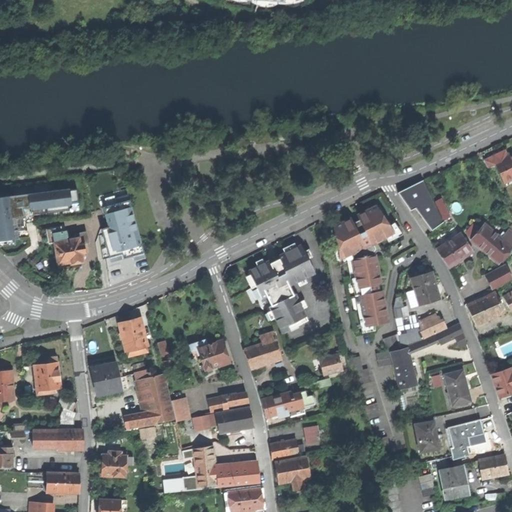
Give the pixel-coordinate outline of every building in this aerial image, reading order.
[(501,152),(484,160),(487,168),(496,164),(505,183),(511,179),(511,155),(508,157),(504,159),(501,152)] [(423,179),(398,192),(410,210),(415,208),(431,230),(443,222),(442,221),(434,202),(423,179)] [(71,205),(71,203),(79,203),(77,189),(70,190),(69,188),(52,190),(0,197),(0,240),(18,238),(29,236),(27,223),(35,222),(34,210),(46,208),(46,212),(69,210),(69,205),(71,205)] [(441,198),(434,202),(442,221),(450,217),(441,198)] [(129,200),(102,207),(107,222),(108,226),(101,228),(109,257),(118,255),(131,251),(132,256),(144,253),(129,200)] [(359,220),(371,244),(386,237),(386,235),(393,232),(389,225),(376,206),(365,211),(364,212),(365,214),(358,217),(359,220)] [(351,254),(365,247),(353,223),(351,220),(344,224),(343,222),(334,227),(337,244),(340,259),(346,256),(351,254)] [(365,247),(371,244),(359,220),(353,223),(365,247)] [(393,222),(389,225),(393,232),(386,235),(386,237),(388,239),(400,233),(393,222)] [(484,224),(471,239),(499,263),(511,247),(501,238),(484,224)] [(107,258),(109,257),(101,228),(95,243),(99,260),(107,258)] [(511,233),(508,230),(501,238),(511,247),(511,233)] [(53,234),(55,243),(68,240),(66,232),(53,234)] [(78,236),(78,238),(79,242),(83,242),(87,241),(87,242),(89,242),(89,239),(87,240),(86,233),(76,235),(77,236),(78,236)] [(473,251),(461,233),(437,250),(449,267),(457,261),(473,251)] [(68,240),(55,243),(59,263),(72,261),(72,263),(83,261),(82,255),(81,252),(85,251),(83,242),(79,242),(78,238),(68,240)] [(283,248),(285,253),(296,247),(294,243),(283,248)] [(351,254),(352,259),(374,254),(373,250),(374,247),(373,245),(372,245),(371,244),(365,247),(351,254)] [(267,296),(271,306),(294,294),(289,286),(297,282),(305,278),(315,273),(308,258),(304,251),(301,245),(296,247),(285,253),(277,257),(278,259),(275,260),(277,264),(272,266),(270,263),(269,260),(264,263),(258,266),(248,271),(250,275),(256,286),(262,299),(267,296)] [(119,260),(132,256),(131,251),(118,255),(109,257),(111,262),(119,260)] [(350,277),(355,276),(352,259),(351,254),(346,256),(347,262),(350,277)] [(358,288),(378,284),(377,276),(378,276),(375,254),(374,254),(352,259),(355,276),(356,278),(358,288)] [(338,266),(347,262),(346,256),(340,259),(336,261),(338,266)] [(503,266),(486,276),(493,289),(511,278),(511,277),(510,274),(508,274),(503,266)] [(409,298),(412,307),(440,299),(439,295),(431,271),(411,278),(416,295),(409,298)] [(252,288),(256,286),(250,275),(246,277),(252,288)] [(307,282),(305,278),(297,282),(299,286),(307,282)] [(354,296),(359,295),(358,288),(356,278),(351,278),(354,296)] [(358,288),(359,295),(380,291),(378,284),(358,288)] [(381,298),(380,291),(359,295),(360,300),(365,326),(374,325),(386,322),(384,315),(386,314),(383,298),(381,298)] [(511,291),(503,296),(510,309),(511,307),(511,291)] [(495,292),(467,306),(476,325),(483,321),(504,311),(495,292)] [(295,294),(294,294),(271,306),(270,306),(271,310),(275,318),(283,333),(309,320),(303,309),(300,302),(295,294)] [(393,308),(395,319),(409,316),(406,306),(403,307),(401,297),(396,298),(393,308)] [(375,330),(374,325),(365,326),(360,300),(355,301),(362,333),(375,330)] [(271,320),(275,318),(271,310),(267,312),(271,320)] [(424,338),(447,328),(443,320),(439,322),(420,331),(419,322),(417,314),(409,316),(395,319),(401,347),(406,345),(424,338)] [(435,315),(419,322),(420,331),(439,322),(435,315)] [(126,351),(147,345),(143,329),(140,319),(119,324),(126,351)] [(459,346),(466,343),(459,323),(436,335),(441,344),(454,337),(459,346)] [(250,368),(282,358),(276,339),(274,331),(261,335),(263,343),(244,348),(247,357),(250,368)] [(383,338),(387,351),(388,350),(400,347),(396,334),(383,338)] [(407,348),(391,352),(400,389),(417,385),(413,367),(409,352),(430,344),(427,338),(406,347),(407,348)] [(160,355),(168,353),(164,340),(157,342),(160,355)] [(218,367),(229,363),(225,351),(221,341),(207,346),(205,340),(189,345),(193,356),(199,354),(203,365),(200,366),(201,370),(204,370),(205,370),(218,366),(218,367)] [(376,353),(379,367),(391,364),(388,350),(387,351),(376,353)] [(321,375),(343,370),(339,354),(319,359),(323,372),(320,372),(321,375)] [(349,372),(355,371),(362,369),(360,356),(347,359),(349,372)] [(53,389),(60,388),(58,368),(56,358),(48,359),(48,364),(34,366),(37,395),(53,393),(53,389)] [(164,371),(172,369),(169,359),(162,362),(164,371)] [(153,423),(172,419),(162,374),(148,378),(147,374),(149,374),(148,372),(147,372),(145,363),(133,366),(143,414),(123,417),(126,430),(153,424),(153,423)] [(118,378),(116,366),(91,371),(96,393),(102,391),(119,388),(120,388),(118,378)] [(511,372),(510,367),(491,374),(499,398),(504,396),(511,393),(511,372)] [(355,371),(358,385),(371,381),(367,368),(362,369),(355,371)] [(0,406),(1,406),(1,401),(13,400),(12,385),(11,370),(0,370),(0,406)] [(467,388),(463,370),(444,374),(453,406),(471,401),(467,388)] [(125,376),(118,378),(120,388),(119,388),(120,390),(128,389),(125,376)] [(313,389),(330,385),(328,378),(317,381),(317,382),(312,383),(313,389)] [(314,404),(312,395),(304,397),(302,391),(291,394),(290,391),(261,398),(264,409),(266,417),(277,414),(278,418),(289,415),(291,424),(307,420),(304,407),(314,404)] [(227,409),(227,406),(247,402),(246,397),(246,393),(210,399),(213,412),(227,409)] [(58,405),(63,407),(73,411),(76,403),(61,397),(58,405)] [(174,422),(188,419),(184,398),(170,401),(174,422)] [(368,419),(381,416),(377,402),(364,406),(368,419)] [(59,427),(74,427),(74,418),(76,412),(73,411),(63,407),(60,414),(59,427)] [(218,433),(252,427),(250,416),(248,407),(215,413),(218,433)] [(452,449),(455,459),(469,454),(465,437),(476,434),(483,432),(480,420),(449,429),(455,448),(452,449)] [(421,452),(439,448),(436,435),(433,422),(416,425),(421,452)] [(319,433),(318,425),(304,427),(307,443),(317,441),(316,434),(319,433)] [(75,449),(82,449),(82,430),(32,430),(32,446),(57,446),(57,449),(75,449)] [(377,453),(390,449),(387,436),(374,440),(377,453)] [(305,454),(302,438),(288,441),(269,444),(272,459),(305,454)] [(193,449),(182,451),(184,458),(194,456),(198,486),(217,484),(217,487),(260,483),(258,474),(257,467),(234,469),(233,464),(222,466),(223,470),(215,471),(213,455),(215,455),(213,445),(193,448),(193,449)] [(11,457),(11,448),(0,448),(0,467),(12,467),(11,457)] [(101,476),(124,477),(125,456),(120,456),(120,451),(111,451),(110,455),(102,454),(101,466),(101,476)] [(174,461),(184,460),(184,458),(182,451),(172,453),(174,461)] [(398,468),(412,464),(408,452),(395,456),(398,468)] [(482,478),(508,473),(507,465),(505,456),(479,460),(482,478)] [(310,478),(306,457),(275,462),(279,483),(292,481),(294,490),(298,490),(304,489),(302,479),(310,478)] [(431,471),(449,467),(446,458),(429,462),(431,471)] [(446,498),(468,493),(465,479),(463,467),(441,471),(446,498)] [(69,493),(78,493),(79,473),(46,472),(45,492),(69,493)] [(424,497),(437,493),(432,474),(419,477),(424,497)] [(388,511),(401,511),(396,481),(384,483),(388,511)] [(262,498),(260,488),(227,492),(229,511),(238,509),(238,511),(252,511),(254,511),(253,508),(263,507),(262,498)] [(119,511),(120,510),(120,500),(99,499),(98,511),(119,511)] [(28,511),(50,511),(51,504),(29,503),(28,511)]
